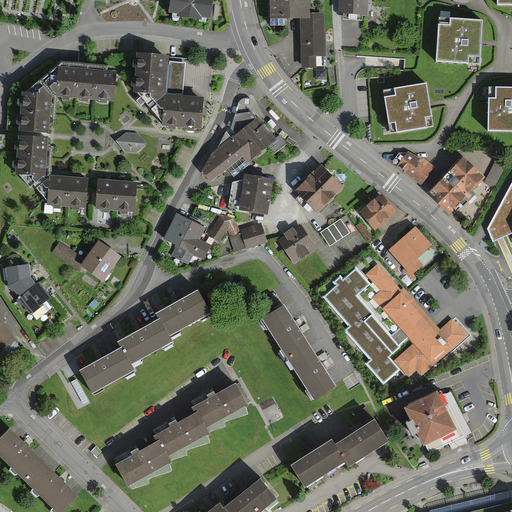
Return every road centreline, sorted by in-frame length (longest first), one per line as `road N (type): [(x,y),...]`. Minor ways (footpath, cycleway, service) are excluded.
road 1 (tertiary): [(271,80),(440,222),(497,307)]
road 2 (residential): [(248,32),(205,40),(152,29),(93,30),(43,52),(0,84)]
road 3 (residential): [(144,274),(173,279),(260,254),(298,296),(345,371)]
road 4 (residential): [(271,80),(230,99),(144,274)]
road 5 (residential): [(144,274),(113,314),(10,396)]
road 6 (residential): [(10,396),(127,511)]
